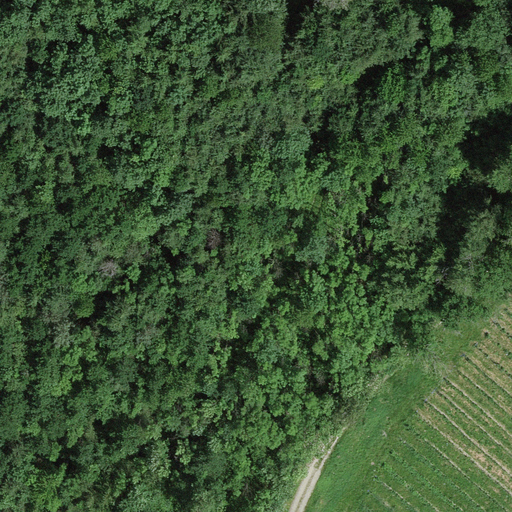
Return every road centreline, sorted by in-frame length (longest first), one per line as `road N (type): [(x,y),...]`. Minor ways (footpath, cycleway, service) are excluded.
road 1 (track): [(234,366),(301,227),(319,137),(287,56),(286,0)]
road 2 (track): [(43,511),(233,365),(324,447)]
road 3 (track): [(299,511),(321,450),(487,267)]
